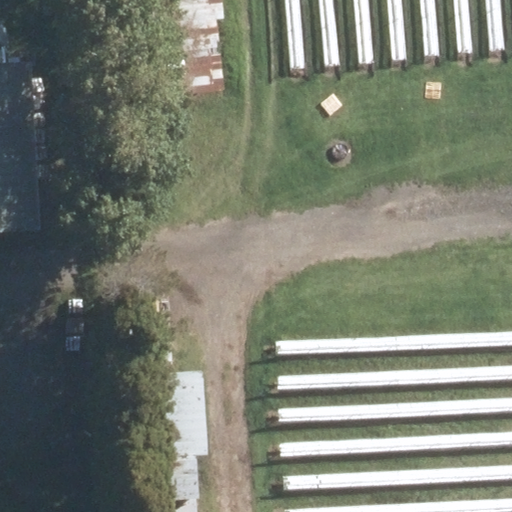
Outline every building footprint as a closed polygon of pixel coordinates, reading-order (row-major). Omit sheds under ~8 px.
[(129,0),(135,104),(220,100),(217,23),(221,23),(220,0),(129,0)] [(231,61),(231,79),(249,78),(249,60),(231,61)] [(0,67),(0,238),(37,237),(29,67),(0,67)] [(92,73),(44,75),(46,117),(94,115),(92,73)] [(210,370),(163,369),(161,499),(208,500),(210,370)]
